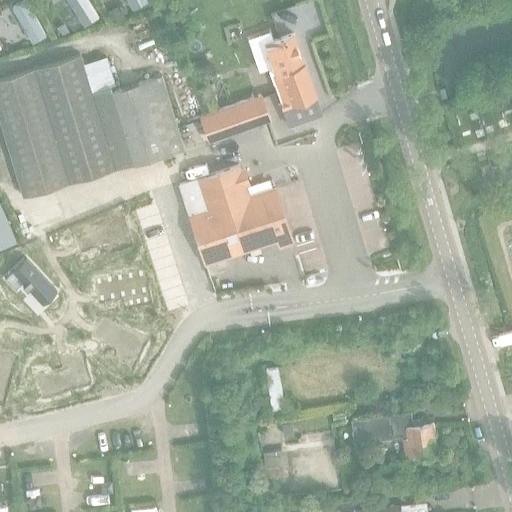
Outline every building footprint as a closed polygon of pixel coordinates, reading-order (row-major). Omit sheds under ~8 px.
[(25,0),(20,0),(11,5),(31,40),(44,33),(25,0)] [(87,0),(69,0),(84,23),(97,15),(87,0)] [(321,113),(292,32),(259,44),(288,125),(321,113)] [(105,55),(82,62),(79,53),(0,77),(0,122),(23,196),(163,153),(163,152),(182,146),(160,75),(111,90),(110,86),(114,85),(105,55)] [(200,113),(209,138),(268,118),(260,94),(200,113)] [(274,186),(247,195),(243,183),(246,180),(242,169),(238,168),(237,163),(178,183),(204,262),(290,233),(274,186)] [(0,204),(0,245),(15,239),(0,204)] [(433,421),(412,424),(410,411),(351,420),(355,442),(366,440),(394,435),(394,434),(402,433),(406,457),(438,452),(433,421)]
